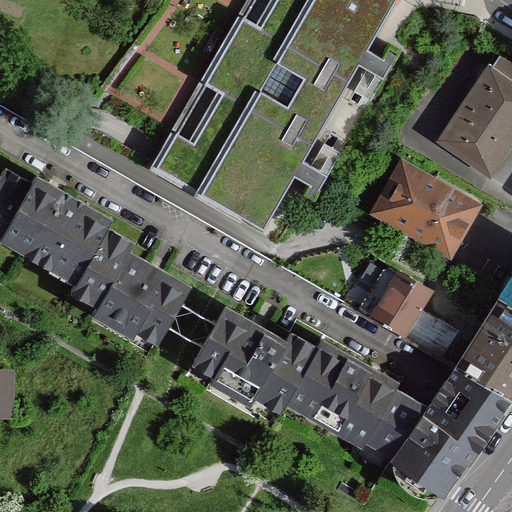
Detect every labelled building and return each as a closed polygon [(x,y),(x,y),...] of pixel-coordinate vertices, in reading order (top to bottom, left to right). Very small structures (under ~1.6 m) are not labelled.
[(395,0),(273,0),(259,26),(241,16),(227,39),(205,77),(201,83),(218,93),(190,141),(173,131),(171,133),(160,152),(152,166),(259,229),(291,176),(299,161),(320,127),(313,123),(329,94),(337,98),(356,65),(365,50),(395,0)] [(380,59),(389,64),(396,52),(391,49),(387,47),(380,59)] [(365,50),(356,65),(362,68),(377,78),(380,79),(386,70),(389,64),(380,59),(371,53),(365,50)] [(511,65),(499,58),(444,139),(489,170),(511,137),(511,65)] [(306,165),(299,161),(291,176),(297,180),(306,185),(314,190),(323,175),(320,173),(306,165)] [(449,251),(475,205),(403,164),(377,210),(449,251)] [(0,238),(1,239),(6,230),(81,274),(76,282),(103,297),(97,306),(95,310),(109,318),(112,313),(123,319),(120,325),(135,334),(139,326),(142,322),(161,333),(163,329),(188,285),(161,270),(158,275),(147,269),(150,264),(129,251),(133,244),(106,229),(111,221),(60,192),(57,197),(47,191),(50,186),(36,178),(31,186),(4,171),(0,177),(0,238)] [(309,199),(314,190),(306,185),(303,190),(300,194),(309,199)] [(60,192),(50,186),(47,191),(57,197),(60,192)] [(6,230),(1,239),(76,282),(81,274),(6,230)] [(158,275),(161,270),(150,264),(147,269),(158,275)] [(384,298),(372,316),(420,343),(434,319),(417,309),(429,290),(400,273),(399,274),(390,269),(383,273),(372,290),(384,298)] [(511,303),(511,278),(501,297),(511,303)] [(71,291),(97,306),(103,297),(76,282),(71,291)] [(384,298),(372,290),(359,309),(372,316),(384,298)] [(511,394),(511,303),(501,297),(458,365),(484,382),(511,395),(511,394)] [(291,394),(368,438),(369,436),(396,391),(399,385),(384,377),(381,381),(370,375),(373,370),(322,341),(318,348),(292,333),(287,343),(265,330),(263,335),(251,328),(254,324),(227,308),(202,351),(199,355),(219,367),(216,373),(212,379),(227,387),(230,381),(241,387),(238,394),(253,403),(256,398),(260,390),(286,404),(291,394)] [(109,318),(120,325),(123,319),(112,313),(109,318)] [(434,319),(420,343),(442,356),(457,332),(434,319)] [(142,322),(139,326),(159,337),(161,333),(142,322)] [(263,335),(265,330),(254,324),(251,328),(263,335)] [(196,361),(216,373),(219,367),(199,355),(196,361)] [(442,493),(493,421),(470,405),(484,382),(458,365),(455,370),(429,411),(396,391),(369,436),(397,453),(393,459),(405,466),(406,473),(425,486),(431,485),(442,493)] [(384,377),(373,370),(370,375),(381,381),(384,377)] [(0,411),(9,412),(10,374),(0,374),(0,411)] [(227,387),(238,394),(241,387),(230,381),(227,387)] [(511,395),(484,382),(470,405),(493,421),(511,395)] [(260,390),(256,398),(281,412),(286,404),(260,390)] [(364,445),(368,438),(291,394),(286,404),(362,448),(364,445)] [(391,463),(406,473),(405,466),(393,459),(391,461),(391,463)] [(431,485),(425,486),(440,497),(442,493),(431,485)]
